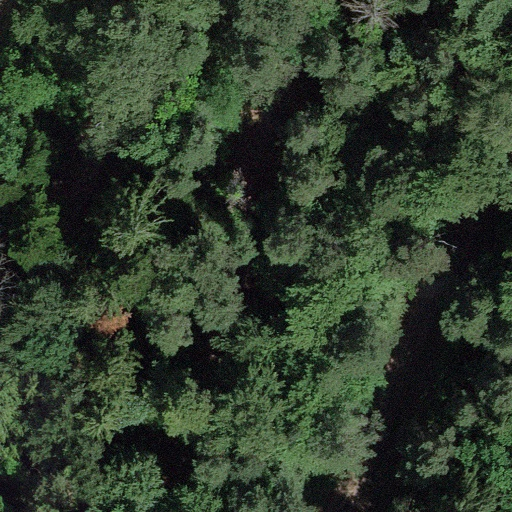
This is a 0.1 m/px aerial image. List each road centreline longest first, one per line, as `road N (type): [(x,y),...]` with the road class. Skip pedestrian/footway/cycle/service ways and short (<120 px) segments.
road 1 (track): [(176,511),(191,474),(262,140),(328,0)]
road 2 (track): [(511,162),(460,242),(336,511)]
road 3 (track): [(0,307),(50,231),(172,0)]
